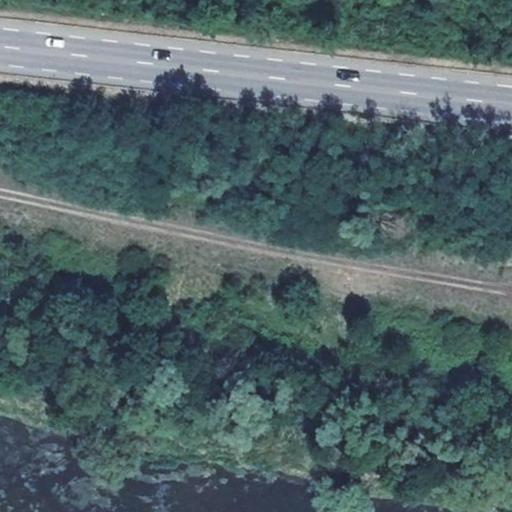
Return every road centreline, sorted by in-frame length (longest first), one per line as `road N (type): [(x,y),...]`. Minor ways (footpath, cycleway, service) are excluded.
road 1 (track): [(0,201),(511,293)]
road 2 (primary): [(0,48),(511,107)]
